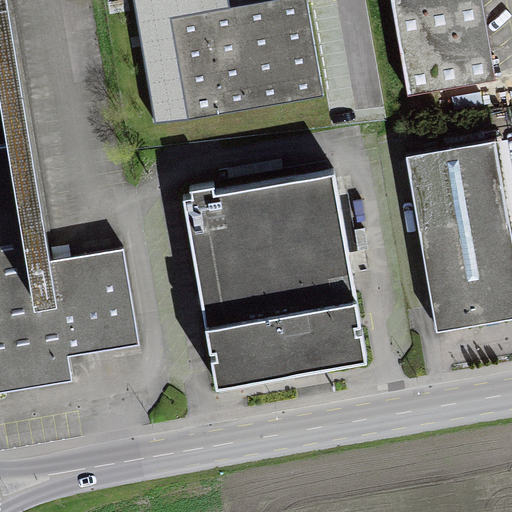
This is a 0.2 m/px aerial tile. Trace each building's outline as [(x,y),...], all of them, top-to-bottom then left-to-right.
[(13,0),(0,0),(0,83),(12,154),(0,156),(0,398),(38,392),(94,383),(90,356),(138,348),(124,259),(58,270),(13,0)] [(201,0),(203,10),(174,15),(192,122),(326,100),(308,0),(201,0)] [(480,0),(398,0),(414,93),(494,80),(480,0)] [(511,79),(511,65),(508,39),(494,41),(501,81),(511,79)] [(511,268),(486,139),(405,155),(440,331),(481,323),(511,316),(511,268)] [(366,358),(332,179),(204,203),(239,382),(301,370),(366,358)]
